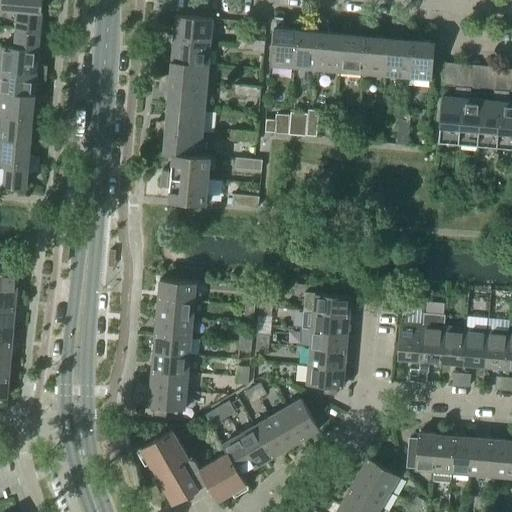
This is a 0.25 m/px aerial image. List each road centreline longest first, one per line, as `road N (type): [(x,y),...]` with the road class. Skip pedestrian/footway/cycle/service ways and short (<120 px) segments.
road 1 (tertiary): [(77,422),(107,0)]
road 2 (residential): [(371,422),(393,396),(511,405)]
road 3 (residential): [(371,422),(363,379),(370,300)]
